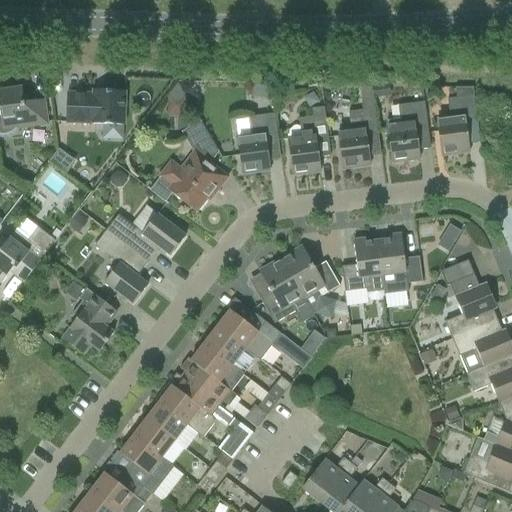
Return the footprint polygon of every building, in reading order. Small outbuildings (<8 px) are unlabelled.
[(168,97),(168,100),(184,99),(184,95),(177,84),(168,97)] [(270,88),(254,86),(252,98),(268,100),(270,88)] [(372,88),(374,98),(374,99),(382,98),(381,87),(372,88)] [(9,135),(20,129),(48,125),(44,101),(24,104),(22,89),(0,91),(0,110),(0,113),(0,136),(5,136),(9,135)] [(442,157),(470,153),(465,121),(477,120),(473,89),(455,89),(456,99),(448,100),(450,119),(437,121),(442,157)] [(66,125),(124,126),(125,92),(93,91),(93,95),(67,94),(66,125)] [(338,134),(342,170),(370,166),(366,134),(378,133),(373,98),(361,99),(363,111),(348,113),(351,132),(338,134)] [(387,127),(392,163),(420,160),(416,128),(428,126),(425,103),(398,107),(401,126),(387,127)] [(288,140),(293,176),(321,173),(319,158),(330,157),(324,108),(312,110),(313,118),(299,120),(301,139),(288,140)] [(238,139),(242,175),(270,171),(266,139),(278,138),(275,115),(248,118),(251,137),(238,139)] [(172,194),(196,212),(207,199),(209,201),(227,178),(209,164),(218,152),(200,122),(181,133),(194,156),(183,170),(170,161),(158,178),(159,179),(150,190),(165,202),(172,194)] [(58,151),(49,163),(65,175),(74,163),(58,151)] [(107,231),(148,263),(159,249),(170,257),(186,237),(157,215),(143,234),(119,216),(107,231)] [(87,223),(77,216),(69,227),(78,234),(87,223)] [(450,226),(445,234),(455,241),(460,233),(450,226)] [(16,231),(10,239),(8,241),(1,236),(0,236),(0,283),(2,285),(10,273),(13,275),(17,270),(28,279),(50,250),(49,249),(55,241),(38,227),(28,241),(16,231)] [(104,284),(133,306),(148,286),(137,277),(148,263),(107,231),(95,246),(119,265),(104,284)] [(396,286),(423,283),(419,258),(404,260),(401,235),(389,237),(390,240),(378,242),(384,288),(396,286)] [(365,240),(353,242),(357,266),(341,268),(345,293),(366,290),(367,298),(370,301),(374,301),(378,301),(382,299),(385,295),(384,288),(378,242),(366,243),(365,240)] [(314,269),(302,248),(281,261),(303,299),(304,298),(313,315),(332,319),(336,301),(321,297),(317,291),(323,287),(327,294),(340,287),(326,263),(314,269)] [(303,299),(281,261),(260,273),(272,294),(260,300),(274,325),(297,312),(293,305),(303,299)] [(447,288),(474,276),(468,261),(440,273),(447,288)] [(78,299),(84,291),(73,283),(65,293),(76,302),(78,299)] [(494,305),(486,284),(454,297),(462,316),(445,323),(452,340),(497,322),(492,310),(490,311),(488,307),(494,305)] [(437,286),(429,299),(439,305),(447,291),(437,286)] [(77,320),(62,340),(84,356),(91,346),(100,352),(114,334),(105,327),(116,312),(86,289),(84,291),(78,299),(82,303),(72,316),(77,320)] [(217,329),(245,351),(260,362),(280,335),(251,312),(243,321),(230,311),(217,329)] [(452,340),(459,358),(477,350),(484,369),(511,356),(511,346),(507,335),(501,338),(499,334),(502,333),(497,322),(452,340)] [(350,327),(351,336),(362,335),(361,326),(350,327)] [(204,345),(233,366),(245,351),(217,329),(204,345)] [(335,329),(325,330),(327,340),(337,339),(335,329)] [(305,344),(301,350),(311,358),(315,352),(305,344)] [(244,375),(233,366),(204,345),(191,362),(204,372),(196,382),(229,408),(237,397),(231,392),(244,375)] [(300,349),(298,352),(291,361),(302,370),(309,360),(311,358),(300,349)] [(436,362),(431,351),(421,355),(425,366),(436,362)] [(511,356),(484,369),(467,376),(474,393),(491,386),(499,404),(511,398),(511,356)] [(281,378),(269,394),(279,401),(291,386),(281,378)] [(172,387),(159,404),(187,426),(202,437),(202,436),(203,437),(213,424),(213,419),(212,417),(219,408),(184,381),(177,390),(172,387)] [(495,446),(511,452),(511,398),(499,404),(506,421),(495,446)] [(174,443),(187,426),(159,404),(146,421),(174,443)] [(250,413),(245,420),(258,429),(267,417),(257,409),(254,407),(250,413)] [(448,423),(459,418),(454,407),(444,411),(448,423)] [(224,414),(219,420),(231,429),(236,423),(224,414)] [(133,437),(162,459),(174,443),(146,421),(133,437)] [(238,421),(218,448),(233,459),(253,431),(238,421)] [(133,464),(125,474),(152,495),(173,468),(162,459),(133,437),(120,454),(133,464)] [(511,477),(511,452),(495,446),(488,464),(470,457),(463,475),(508,493),(511,484),(511,480),(511,477)] [(398,463),(402,466),(407,459),(400,453),(398,457),(398,463)] [(355,458),(350,464),(356,469),(361,463),(355,458)] [(302,490),(320,503),(350,464),(343,459),(335,469),(324,461),(302,490)] [(216,462),(215,463),(210,470),(220,478),(226,470),(216,462)] [(350,464),(320,503),(330,511),(341,511),(342,511),(364,482),(363,482),(359,487),(349,480),(357,470),(350,464)] [(448,484),(453,473),(441,468),(439,474),(441,481),(448,484)] [(204,478),(214,485),(214,486),(220,478),(210,470),(204,478)] [(454,472),(451,479),(463,484),(466,477),(454,472)] [(290,473),(289,473),(281,484),(289,490),(298,479),(290,473)] [(105,474),(92,491),(118,511),(139,511),(145,505),(145,504),(152,495),(125,474),(118,484),(105,474)] [(342,511),(368,511),(389,485),(382,480),(374,490),(364,482),(342,511)] [(396,490),(395,489),(389,485),(368,511),(404,511),(405,511),(399,507),(398,509),(387,501),(396,490)] [(118,511),(92,491),(79,508),(84,511),(118,511)] [(481,511),(485,503),(475,498),(469,511),(481,511)] [(434,511),(429,510),(427,507),(414,502),(412,503),(410,502),(405,511),(404,511),(434,511)]
